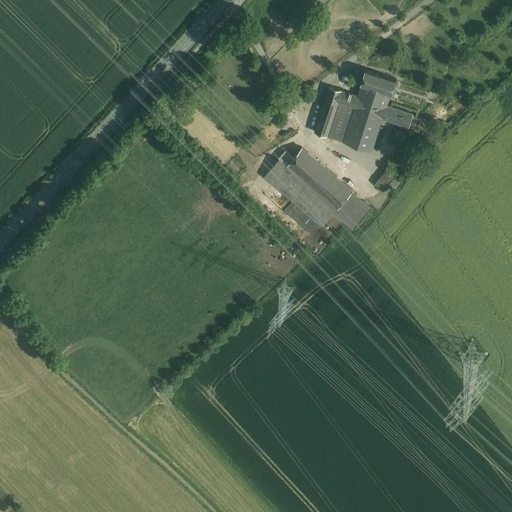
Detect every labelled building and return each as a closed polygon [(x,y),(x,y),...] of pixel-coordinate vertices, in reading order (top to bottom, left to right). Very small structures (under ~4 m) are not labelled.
[(395,93),(365,80),(359,93),(361,94),(387,105),(389,106),(395,93)] [(356,106),(328,94),(309,138),(321,143),(335,111),(351,118),(356,106)] [(356,106),(351,118),(337,151),(363,162),(377,130),(376,130),(382,117),(387,105),(361,94),(356,106)] [(351,118),(335,111),(321,143),(337,151),(351,118)] [(408,128),(382,117),(376,130),(377,130),(402,141),(408,128)] [(341,204),(297,154),(280,169),(325,219),(341,204)] [(280,169),(275,162),(256,179),(306,235),(320,223),(325,219),(280,169)] [(384,185),(374,194),(383,203),(393,194),(384,185)] [(325,219),(320,223),(335,241),(357,222),(341,204),(325,219)]
